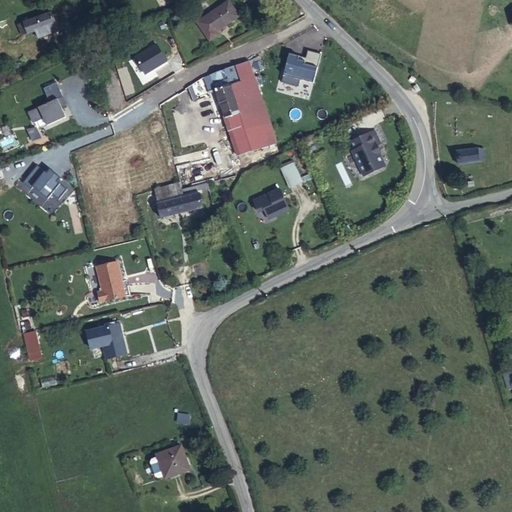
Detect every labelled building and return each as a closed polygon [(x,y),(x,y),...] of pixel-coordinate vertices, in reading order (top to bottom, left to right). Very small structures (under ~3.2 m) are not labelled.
[(217,32),(239,16),(229,1),(198,23),(210,41),(219,35),(217,32)] [(38,37),(59,30),(52,12),(19,24),(23,35),(36,30),(38,37)] [(319,66),(322,54),(309,50),(306,62),(319,66)] [(290,56),(284,82),(300,86),(302,78),(317,82),(321,63),(290,56)] [(207,67),(215,89),(236,151),(238,156),(252,151),(229,85),(227,79),(230,78),(224,61),(207,67)] [(254,76),(229,85),(252,151),(277,144),(254,76)] [(48,125),(70,116),(57,82),(44,87),(50,102),(29,111),(33,122),(45,118),(48,125)] [(374,133),(351,144),(354,152),(352,153),(364,178),(381,170),(383,166),(378,156),(380,155),(377,148),(380,147),(374,133)] [(294,141),(280,145),(291,193),(306,190),(294,141)] [(486,160),(485,148),(479,149),(457,152),(459,164),(480,162),(480,161),(486,160)] [(17,188),(52,214),(72,187),(49,169),(47,171),(36,163),(17,188)] [(180,183),(154,190),(157,200),(161,218),(204,207),(199,186),(182,190),(180,183)] [(278,190),(252,202),(258,215),(264,212),(268,221),(288,212),(278,190)] [(123,251),(101,256),(108,281),(103,282),(105,292),(131,286),(123,251)] [(125,314),(104,318),(111,348),(131,344),(125,314)] [(39,321),(30,323),(36,349),(45,347),(39,321)] [(193,471),(183,444),(157,453),(166,480),(193,471)]
